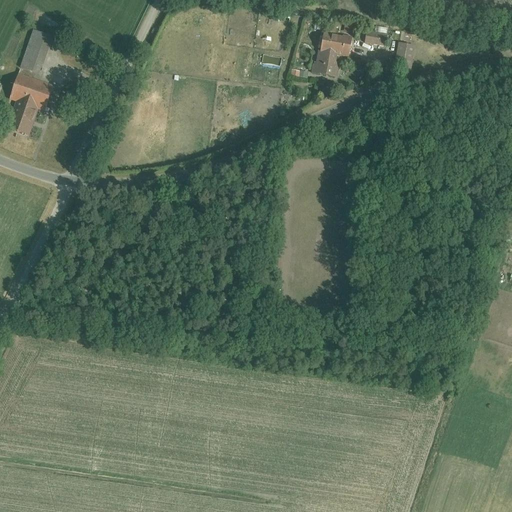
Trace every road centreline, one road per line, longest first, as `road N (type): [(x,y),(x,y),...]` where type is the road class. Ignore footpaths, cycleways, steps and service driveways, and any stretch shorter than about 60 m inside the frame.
road 1 (unclassified): [(73,186),(166,181),(370,97),(511,66)]
road 2 (track): [(511,45),(252,0)]
road 3 (unclassified): [(160,0),(73,186)]
road 4 (unclassified): [(73,186),(0,334)]
